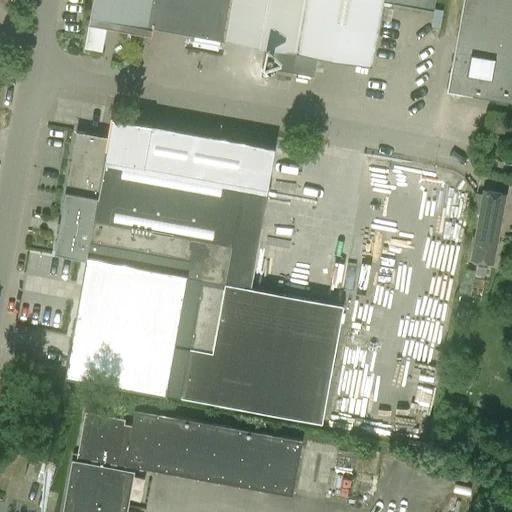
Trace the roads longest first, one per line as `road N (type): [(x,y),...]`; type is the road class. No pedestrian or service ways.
road 1 (unclassified): [(467,154),(26,74)]
road 2 (unclassified): [(0,244),(26,74)]
